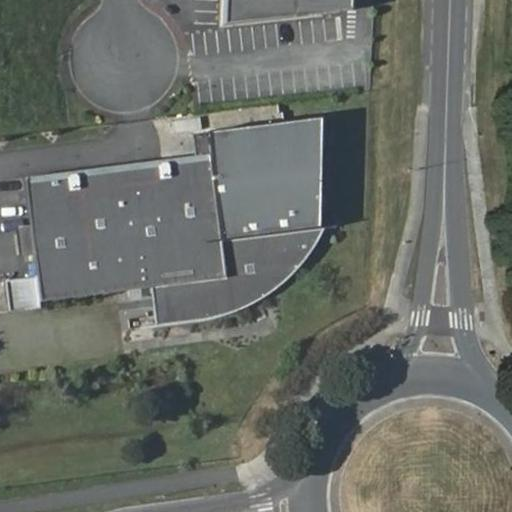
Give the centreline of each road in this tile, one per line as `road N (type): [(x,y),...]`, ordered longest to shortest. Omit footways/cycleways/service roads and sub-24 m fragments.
road 1 (tertiary): [(445,188),(418,330),(407,355),(381,379)]
road 2 (tertiary): [(487,384),(466,333),(445,188)]
road 3 (tertiary): [(445,188),(449,0)]
road 4 (secondary): [(309,460),(275,492),(179,511)]
